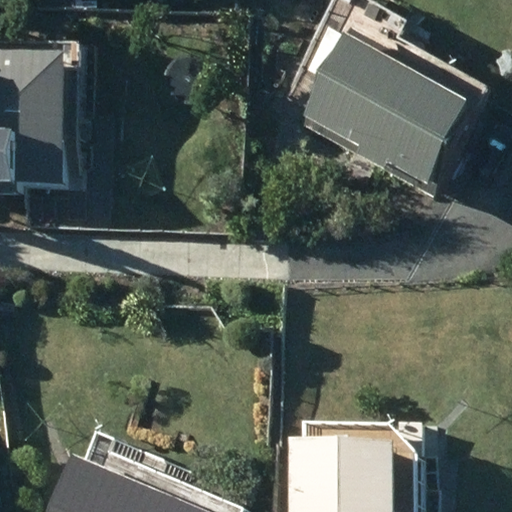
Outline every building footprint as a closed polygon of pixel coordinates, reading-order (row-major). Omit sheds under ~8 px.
[(349,32),(324,74),(347,89),(373,47),(349,32)] [(392,155),(387,163),(416,181),(424,169),(462,192),(511,113),(387,36),(335,119),(392,155)] [(0,188),(85,192),(84,220),(116,221),(117,192),(88,191),(92,55),(0,51),(0,188)] [(424,511),(427,454),(317,450),(314,511),(424,511)] [(212,511),(96,464),(76,511),(212,511)]
